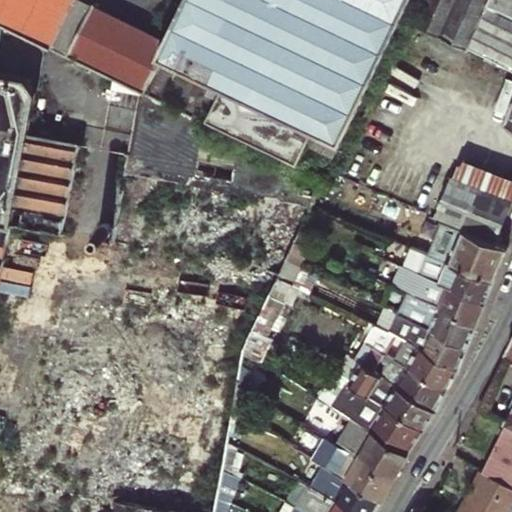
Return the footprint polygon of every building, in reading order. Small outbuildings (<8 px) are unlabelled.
[(0,0),(0,18),(5,21),(324,182),(326,183),(413,0),(185,0),(168,36),(95,0),(0,0)] [(511,0),(422,0),(411,26),(511,72),(511,0)] [(113,239),(130,150),(72,139),(29,132),(37,91),(28,76),(0,70),(0,289),(13,223),(113,239)] [(508,215),(511,205),(511,181),(464,160),(439,217),(444,219),(478,234),(490,208),(508,215)] [(478,234),(444,219),(430,250),(495,280),(508,248),(496,243),(508,215),(490,208),(478,234)] [(408,269),(485,304),(495,280),(430,250),(415,242),(404,267),(408,269)] [(485,304),(408,269),(398,291),(475,328),(485,304)] [(475,328),(398,291),(392,288),(383,309),(417,326),(466,350),(475,328)] [(408,346),(417,351),(457,372),(466,350),(417,326),(408,346)] [(457,372),(417,351),(405,369),(448,391),(456,376),(457,372)] [(389,361),(383,358),(373,376),(379,379),(383,372),(389,361)] [(405,369),(395,387),(438,410),(448,391),(405,369)] [(390,376),(383,372),(379,379),(386,383),(390,376)] [(438,410),(395,387),(386,383),(379,379),(370,396),(425,429),(438,410)] [(425,429),(370,396),(367,401),(345,389),(333,407),(357,422),(408,456),(425,429)] [(247,428),(256,406),(237,396),(232,421),(247,428)] [(483,470),(511,486),(511,423),(506,421),(483,470)] [(357,422),(343,452),(394,479),(408,456),(357,422)] [(394,479),(343,452),(326,443),(317,461),(339,471),(337,475),(383,499),(394,479)] [(234,483),(238,454),(227,449),(222,477),(234,483)] [(304,487),(334,502),(355,511),(374,511),(383,499),(337,475),(339,471),(317,461),(304,487)] [(511,511),(511,486),(483,470),(459,511),(511,511)] [(306,491),(296,510),(299,511),(355,511),(334,502),(333,503),(306,491)]
